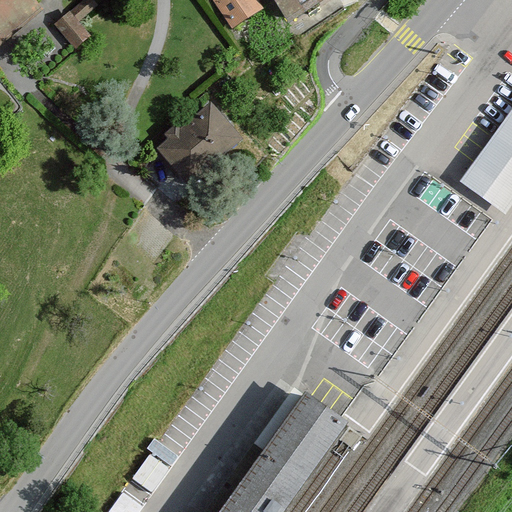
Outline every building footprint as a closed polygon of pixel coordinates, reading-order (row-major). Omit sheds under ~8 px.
[(0,0),(0,30),(27,7),(21,0),(0,0)] [(257,0),(213,0),(232,29),(263,9),(257,0)] [(271,0),(286,22),(319,0),(271,0)] [(511,103),(454,182),(498,215),(511,196),(511,103)] [(202,105),(149,153),(183,190),(236,142),(202,105)] [(272,511),(335,428),(292,399),(209,511),(272,511)]
